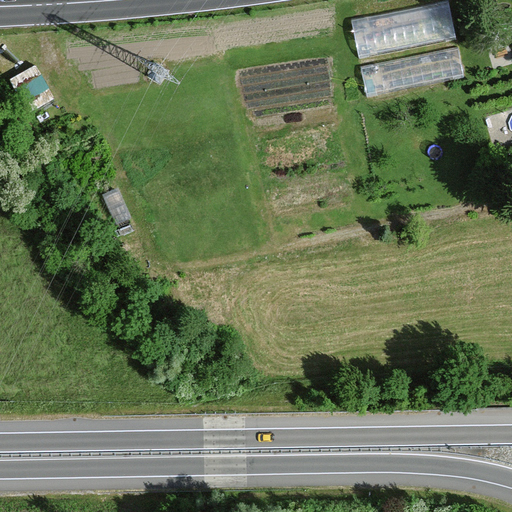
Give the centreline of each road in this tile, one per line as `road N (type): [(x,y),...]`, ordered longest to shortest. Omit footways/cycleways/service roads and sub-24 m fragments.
road 1 (motorway): [(0,469),(368,463),(511,478)]
road 2 (motorway): [(511,432),(0,442)]
